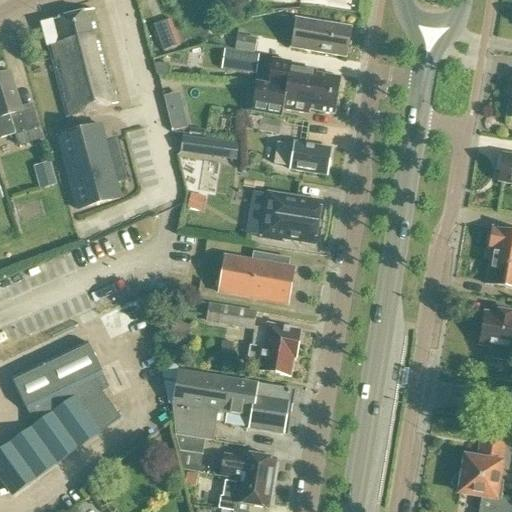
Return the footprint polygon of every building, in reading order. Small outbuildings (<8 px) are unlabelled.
[(65,120),(116,106),(91,12),(80,15),(59,21),(40,26),(46,49),(47,49),(65,120)] [(345,60),(350,30),(294,21),(289,50),(345,60)] [(162,53),(175,48),(165,22),(152,27),(162,53)] [(253,56),(256,40),(235,37),(233,53),(253,56)] [(257,57),(223,51),(220,70),(254,76),(257,57)] [(29,68),(43,65),(40,53),(26,56),(29,68)] [(266,88),(336,99),(339,80),(314,76),(314,73),(288,68),(287,74),(269,71),(266,88)] [(0,77),(0,139),(14,135),(19,149),(41,142),(37,131),(38,130),(30,105),(20,109),(9,74),(0,77)] [(336,99),(266,88),(256,86),(251,114),(279,119),(280,112),(307,117),(307,113),(332,117),(333,113),(336,111),(337,106),(335,103),(336,99)] [(182,92),(165,94),(171,130),(187,127),(182,92)] [(278,137),(280,123),(258,120),(256,134),(278,137)] [(99,126),(57,138),(77,211),(119,200),(114,182),(122,180),(112,141),(104,144),(99,126)] [(210,140),(208,156),(235,160),(237,143),(210,140)] [(324,178),(329,151),(293,145),(293,149),(277,146),(274,165),(289,168),(289,172),(324,178)] [(511,158),(501,156),(496,184),(511,187),(511,158)] [(32,168),(39,191),(56,186),(49,163),(32,168)] [(189,195),(186,211),(201,214),(204,198),(189,195)] [(259,240),(281,244),(281,241),(313,247),(320,204),(266,195),(263,214),(259,240)] [(487,250),(492,251),(489,265),(507,268),(507,264),(511,264),(511,234),(490,231),(487,250)] [(287,306),(292,271),(286,270),(287,261),(252,255),(250,264),(223,260),(217,295),(287,306)] [(507,268),(489,265),(486,287),(511,291),(511,264),(507,264),(507,268)] [(205,325),(252,332),(256,313),(208,305),(205,325)] [(478,346),(478,347),(489,349),(488,360),(504,362),(506,352),(511,352),(511,315),(511,314),(497,312),(496,316),(483,314),(481,331),(478,332),(475,335),(475,338),(475,341),(477,344),(478,346)] [(190,327),(171,324),(169,335),(188,337),(190,327)] [(294,360),(299,333),(265,327),(261,351),(249,349),(246,364),(259,367),(258,373),(289,379),(289,375),(293,373),(294,367),(291,365),(292,360),(294,360)] [(0,478),(13,496),(79,449),(119,419),(101,394),(108,389),(85,344),(10,380),(26,414),(29,412),(37,424),(0,450),(0,478)] [(208,358),(207,364),(218,365),(219,354),(213,353),(208,358)] [(170,407),(173,436),(174,437),(203,442),(203,441),(211,443),(215,420),(227,422),(226,426),(247,429),(247,431),(282,436),(287,404),(290,391),(176,373),(177,367),(159,364),(168,406),(170,407)] [(174,437),(173,436),(178,452),(201,456),(203,442),(174,437)] [(511,511),(511,502),(499,500),(508,449),(509,441),(481,437),(478,456),(475,456),(475,462),(464,460),(461,476),(457,477),(454,479),(452,482),(452,485),(453,488),(455,491),(459,492),(458,495),(480,498),(477,511),(511,511)] [(223,457),(219,478),(270,486),(272,476),(275,477),(277,467),(274,466),(274,462),(242,456),(241,460),(223,457)] [(186,485),(196,487),(198,476),(188,474),(186,485)] [(235,511),(236,506),(266,511),(267,506),(270,507),(272,497),(269,496),(270,486),(219,478),(219,479),(238,482),(237,487),(224,484),(220,511),(235,511)]
